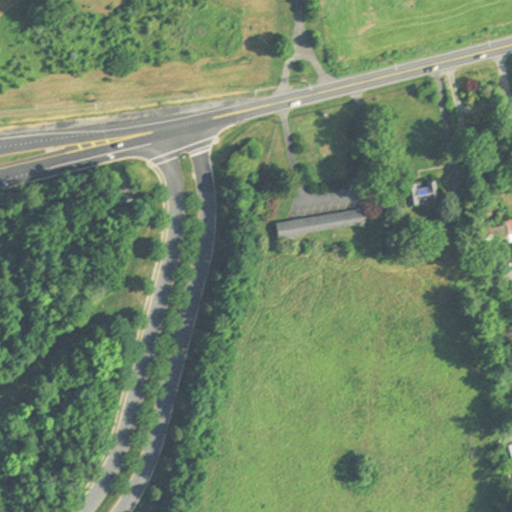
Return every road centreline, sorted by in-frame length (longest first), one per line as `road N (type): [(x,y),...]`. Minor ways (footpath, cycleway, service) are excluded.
road 1 (residential): [(127,511),(158,436),(204,258),(209,205),(199,125)]
road 2 (residential): [(163,134),(176,208),(171,254),(122,441),(80,511)]
road 3 (primary): [(163,134),(511,46)]
road 4 (primary): [(0,175),(163,134)]
road 5 (primary): [(163,134),(0,151)]
